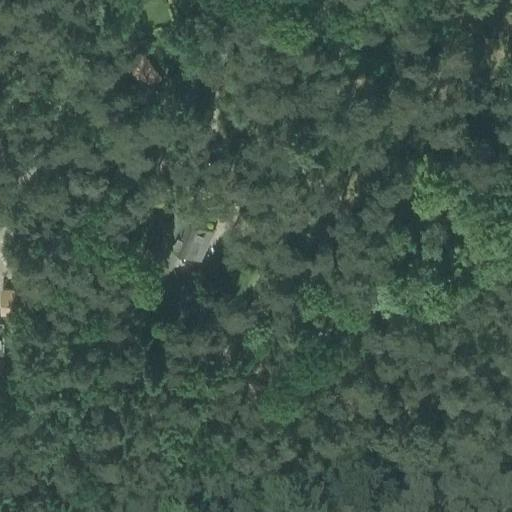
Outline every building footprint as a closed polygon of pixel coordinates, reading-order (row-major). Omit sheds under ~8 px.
[(206,22),(223,14),(219,4),(202,13),(206,22)] [(133,35),(120,39),(124,53),(137,49),(133,35)] [(143,91),(160,79),(142,52),(125,64),(143,91)] [(175,213),(168,227),(154,258),(171,266),(178,250),(198,259),(212,230),(175,213)] [(32,287),(0,287),(0,315),(32,315),(32,287)]
